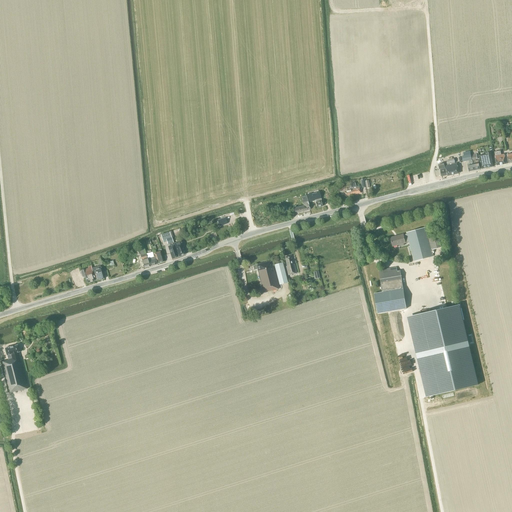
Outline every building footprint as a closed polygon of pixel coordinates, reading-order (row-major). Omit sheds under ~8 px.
[(504,154),(501,155),(500,151),(494,152),(494,154),(495,156),(496,165),(497,166),(506,164),(504,154)] [(481,169),(493,167),(490,153),(486,154),(486,155),(479,156),(481,169)] [(476,154),(471,155),(474,170),(480,169),(478,162),(478,160),(476,161),(475,159),(477,159),(476,154)] [(469,161),(469,163),(467,164),(469,172),(474,170),(471,155),(463,157),(464,162),(469,161)] [(447,176),(459,173),(457,164),(445,167),(446,168),(445,168),(444,164),(438,165),(439,168),(439,170),(440,170),(442,176),(447,175),(447,176)] [(351,195),(360,193),(359,186),(355,187),(355,183),(349,184),(349,186),(350,190),(351,195)] [(351,195),(350,190),(349,186),(346,186),(337,188),(338,192),(341,192),(342,196),(344,195),(345,197),(351,195)] [(319,192),(307,195),(309,202),(315,200),(317,208),(322,206),(319,192)] [(301,197),(299,198),(299,195),(291,197),(292,200),(293,200),(295,208),(294,208),(295,213),(310,210),(306,196),(301,197)] [(392,246),(399,244),(400,247),(404,246),(403,243),(405,243),(405,242),(409,241),(414,261),(432,257),(425,228),(406,233),(407,234),(403,235),(390,238),(392,246)] [(167,245),(173,243),(170,232),(161,235),(163,241),(166,240),(167,245)] [(432,250),(441,247),(438,235),(429,238),(432,250)] [(181,241),(174,243),(179,257),(185,254),(183,248),(185,247),(184,243),(182,244),(181,241)] [(172,259),(178,257),(174,244),(168,247),(172,259)] [(149,266),(147,258),(145,252),(144,248),(139,249),(139,248),(135,249),(137,255),(137,256),(140,255),(141,260),(144,268),(149,266)] [(155,250),(153,250),(154,255),(155,255),(158,264),(163,262),(160,251),(156,253),(155,250)] [(147,254),(146,254),(148,258),(147,258),(149,266),(157,264),(155,256),(154,256),(153,255),(152,252),(151,252),(147,254)] [(287,275),(296,273),(294,264),(293,265),(291,256),(285,257),(287,266),(285,266),(287,275)] [(278,289),(278,286),(271,261),(256,265),(253,266),(254,270),(257,269),(263,293),(278,289)] [(279,284),(287,282),(282,263),(274,265),(279,284)] [(95,281),(95,280),(93,274),(91,266),(88,267),(88,268),(80,271),(82,276),(84,277),(85,277),(87,283),(95,281)] [(96,281),(104,278),(103,274),(104,274),(102,269),(101,270),(100,266),(92,268),(96,281)] [(379,270),(382,292),(374,293),(377,314),(407,309),(400,270),(397,271),(396,267),(379,270)] [(459,305),(414,315),(433,396),(478,385),(459,305)] [(8,393),(27,388),(21,362),(20,362),(19,357),(18,357),(17,353),(19,352),(17,345),(5,348),(6,355),(7,355),(8,360),(1,362),(8,393)]
